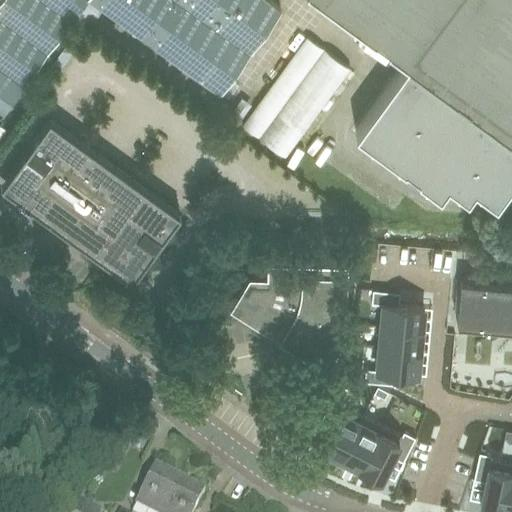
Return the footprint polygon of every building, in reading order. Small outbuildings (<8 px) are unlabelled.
[(0,0),(0,114),(69,18),(45,0),(0,0)] [(45,0),(69,18),(82,0),(95,0),(218,90),(279,7),(269,0),(45,0)] [(511,0),(323,0),(399,55),(349,124),(433,185),(440,175),(459,190),(466,180),(487,195),(511,161),(511,0)] [(283,153),(346,66),(308,38),(245,125),(283,153)] [(60,227),(108,161),(49,118),(1,184),(60,227)] [(179,212),(108,161),(60,227),(131,278),(179,212)] [(344,258),(263,257),(263,278),(247,278),(232,303),(313,352),(323,335),(326,330),(328,325),(330,320),(333,314),(334,311),(335,305),(337,298),(338,291),(339,282),(339,275),(344,275),(344,258)] [(511,283),(459,279),(455,322),(511,326),(511,283)] [(373,288),(371,301),(383,302),(381,324),(420,328),(421,306),(398,304),(399,291),(373,288)] [(381,324),(379,345),(418,349),(420,328),(381,324)] [(348,342),(356,343),(357,332),(349,331),(348,342)] [(365,366),(363,379),(390,382),(391,368),(415,371),(418,349),(379,345),(377,367),(365,366)] [(373,392),(383,398),(387,390),(376,385),(373,392)] [(331,421),(319,442),(338,453),(357,419),(339,408),(345,398),(333,391),(320,414),(331,421)] [(357,419),(338,453),(356,464),(376,430),(357,419)] [(376,430),(356,464),(375,475),(387,454),(399,460),(412,437),(401,431),(395,441),(376,430)] [(480,450),(474,476),(487,479),(481,503),(502,508),(511,470),(490,465),(493,453),(480,450)] [(147,511),(161,511),(178,480),(153,468),(134,505),(147,511)] [(511,469),(511,470),(502,508),(511,510),(511,469)] [(193,511),(203,493),(178,480),(161,511),(193,511)]
